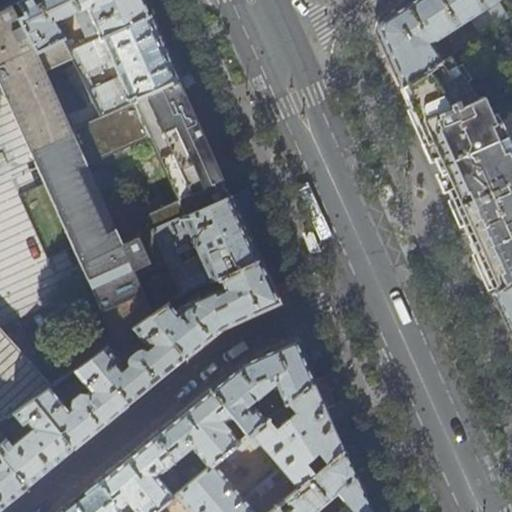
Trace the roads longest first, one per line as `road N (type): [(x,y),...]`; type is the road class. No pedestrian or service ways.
road 1 (residential): [(380,279),(231,345),(25,511)]
road 2 (secondary): [(482,511),(380,279)]
road 3 (secondary): [(380,279),(276,48)]
